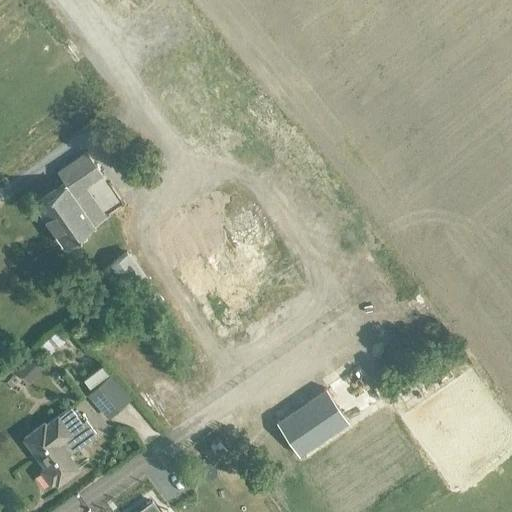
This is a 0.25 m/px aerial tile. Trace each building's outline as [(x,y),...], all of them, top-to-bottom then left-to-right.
[(140,59),(196,149),(225,132),(246,166),(269,152),(193,27),(140,59)] [(66,183),(35,204),(41,213),(51,228),(63,245),(93,224),(68,188),(74,183),(79,191),(102,174),(94,163),(66,183)] [(238,167),(145,224),(191,297),(200,291),(223,328),(306,276),(238,167)] [(129,250),(110,264),(142,310),(161,297),(129,250)] [(54,332),(37,346),(46,356),(62,342),(54,332)] [(128,351),(118,359),(133,379),(143,371),(128,351)] [(132,398),(110,374),(86,395),(107,420),(132,398)] [(325,388),(276,422),(298,455),(348,421),(325,388)] [(86,421),(82,424),(71,408),(47,424),(46,422),(23,438),(38,460),(37,461),(52,483),(56,480),(57,482),(77,468),(67,455),(96,435),(86,421)] [(203,457),(237,432),(228,420),(194,445),(203,457)] [(159,511),(152,501),(136,511),(159,511)]
